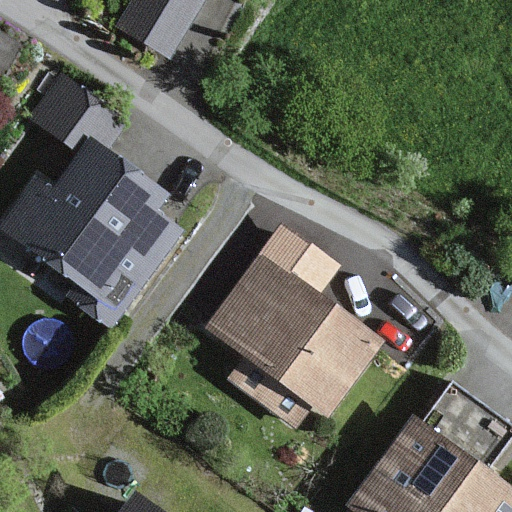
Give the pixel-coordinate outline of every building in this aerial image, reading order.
[(130,0),(121,22),(178,48),(199,0),(130,0)] [(170,198),(91,139),(53,190),(33,175),(0,220),(0,230),(98,303),(88,317),(107,331),(179,234),(156,217),(170,198)] [(381,347),(262,257),(204,334),(241,362),(225,382),(293,433),(311,410),(325,420),(381,347)] [(429,420),(488,452),(509,413),(451,381),(429,420)] [(511,511),(511,496),(410,419),(344,507),(351,511),(511,511)] [(160,511),(139,495),(125,511),(160,511)]
